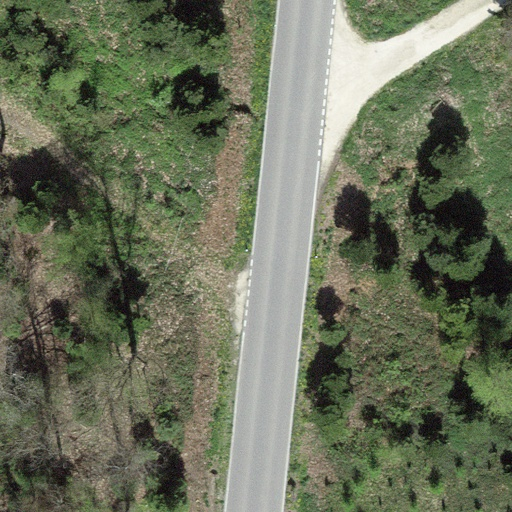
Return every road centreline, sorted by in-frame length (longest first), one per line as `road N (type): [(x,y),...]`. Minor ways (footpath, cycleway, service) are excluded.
road 1 (tertiary): [(304,0),(245,511)]
road 2 (track): [(290,103),(407,48),(482,0)]
